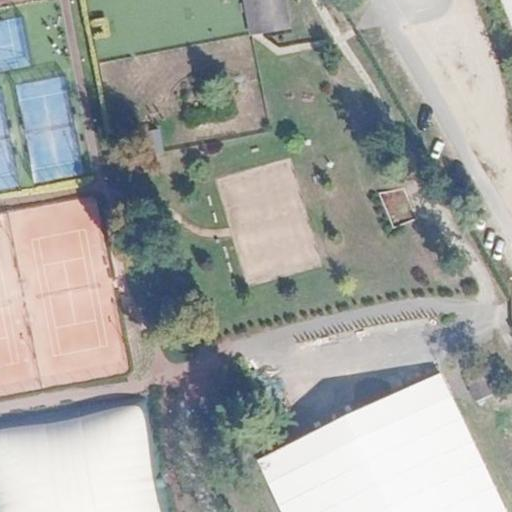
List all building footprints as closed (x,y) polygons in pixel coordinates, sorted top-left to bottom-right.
[(245,0),(236,0),(246,57),(254,56),(245,0)] [(245,0),(254,56),(281,51),(273,0),(245,0)] [(380,193),(391,227),(414,219),(404,186),(380,193)] [(457,511),(405,401),(253,473),(271,511),(457,511)] [(0,510),(0,511),(164,511),(150,405),(0,426),(0,510)]
